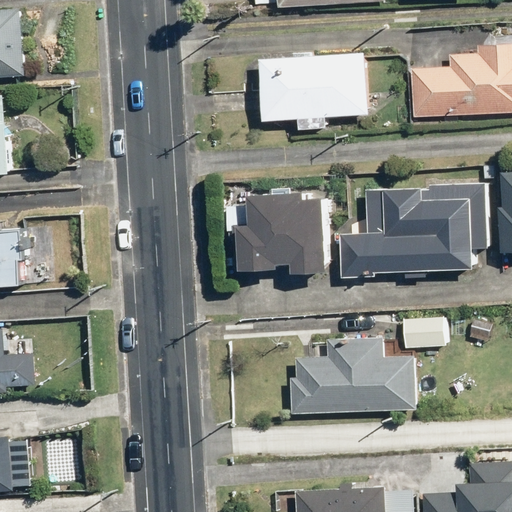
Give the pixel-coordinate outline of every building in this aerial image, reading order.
[(279,0),(279,10),(387,6),(386,0),(279,0)] [(0,77),(25,76),(22,13),(0,14),(0,77)] [(511,49),(482,50),(482,57),(452,57),(452,70),(415,70),(415,117),(511,115),(511,49)] [(330,131),(329,119),(371,117),(368,56),(260,63),(264,124),(299,121),(300,133),(330,131)] [(0,179),(12,179),(9,99),(0,99),(0,179)] [(368,238),(342,238),(342,275),(479,275),(479,254),(490,254),(490,185),(485,185),(436,185),(436,191),(368,190),(368,238)] [(275,198),(253,199),(253,207),(234,208),(235,275),(282,274),(281,268),(297,268),(297,278),(330,277),(328,200),(311,200),(311,196),(293,196),(293,191),(275,191),(275,198)] [(0,290),(22,289),(20,263),(27,262),(25,235),(0,236),(0,290)] [(407,318),(406,348),(449,349),(450,319),(407,318)] [(477,319),(472,340),(493,345),(498,323),(477,319)] [(0,396),(13,396),(13,389),(34,388),(32,356),(6,358),(5,334),(0,334),(0,396)] [(329,361),(301,361),(301,380),(293,380),(294,414),(419,414),(419,359),(386,359),(386,341),(329,341),(329,361)] [(428,375),(427,397),(452,397),(452,376),(428,375)] [(0,495),(16,494),(13,441),(0,441),(0,495)] [(459,495),(424,497),(425,511),(511,511),(511,461),(469,464),(470,484),(458,485),(459,495)] [(418,511),(418,490),(390,491),(300,493),(300,511),(418,511)]
